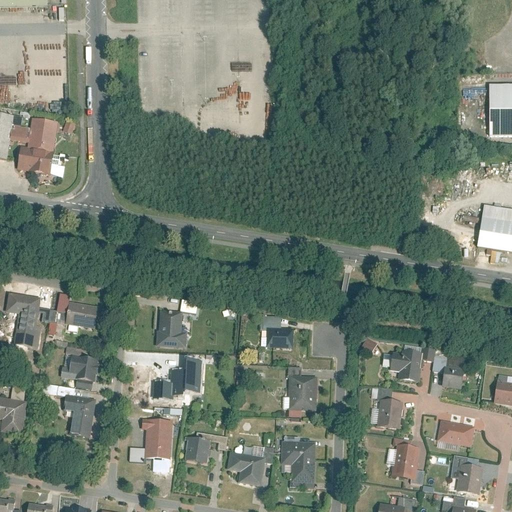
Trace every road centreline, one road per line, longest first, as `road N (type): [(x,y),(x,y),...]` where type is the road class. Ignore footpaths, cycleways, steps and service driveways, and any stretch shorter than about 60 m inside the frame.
road 1 (residential): [(95,210),(511,278)]
road 2 (residential): [(0,274),(121,295),(113,493)]
road 3 (residential): [(95,210),(94,0)]
road 4 (residential): [(336,511),(341,368),(327,338)]
